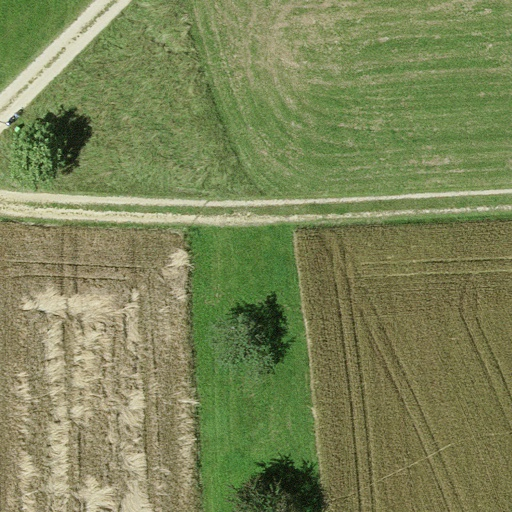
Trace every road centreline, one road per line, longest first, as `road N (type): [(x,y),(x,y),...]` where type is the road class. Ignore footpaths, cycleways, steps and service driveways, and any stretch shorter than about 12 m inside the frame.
road 1 (track): [(511,206),(293,217),(0,209)]
road 2 (track): [(0,127),(126,0)]
